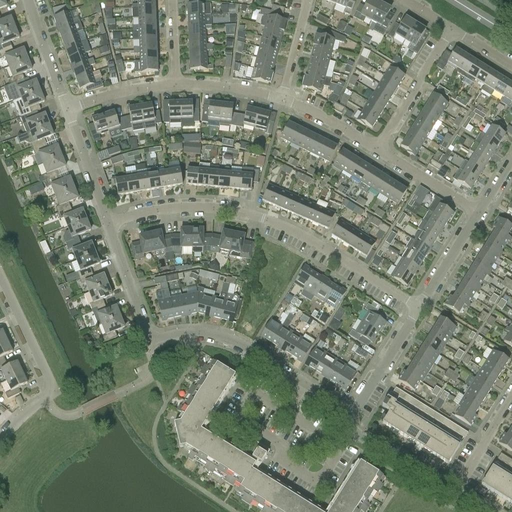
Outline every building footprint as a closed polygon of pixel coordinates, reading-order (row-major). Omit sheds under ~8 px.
[(137,0),(138,4),(131,5),(131,8),(155,7),(154,0),(137,0)] [(350,16),(354,5),(349,3),(349,0),(337,0),(335,5),(346,9),(344,14),(350,16)] [(358,20),(361,16),(371,21),(380,4),(373,0),(368,0),(364,10),(358,7),(353,18),(358,20)] [(100,2),(101,9),(104,9),(114,8),(113,1),(104,1),(100,2)] [(210,4),(187,5),(188,17),(211,16),(210,4)] [(382,36),(393,15),(389,13),(390,9),(380,4),(371,21),(376,24),(372,31),(382,36)] [(52,7),(53,14),(68,12),(67,5),(52,7)] [(238,14),(237,6),(228,6),(229,14),(238,14)] [(283,15),(285,9),(272,6),(271,12),(273,12),(283,15)] [(132,19),(138,19),(155,18),(155,7),(131,8),(132,19)] [(271,17),(273,12),(271,12),(262,9),(261,9),(259,15),(267,17),(265,27),(283,32),(284,32),(287,21),(271,17)] [(58,29),(79,21),(78,18),(73,20),(70,13),(54,18),(58,29)] [(326,26),(329,21),(318,15),(315,21),(326,26)] [(188,27),(211,26),(211,16),(188,17),(188,27)] [(0,34),(15,28),(11,18),(1,22),(0,17),(0,34)] [(133,30),(156,29),(155,18),(138,19),(139,26),(133,26),(133,30)] [(406,18),(399,29),(394,26),(387,36),(392,39),(395,35),(405,41),(415,24),(406,18)] [(61,39),(77,33),(75,26),(81,24),(79,21),(58,29),(61,39)] [(339,23),(336,30),(343,33),(347,25),(342,22),(339,23)] [(424,44),(419,41),(425,30),(415,24),(405,41),(415,47),(412,51),(417,55),(424,44)] [(235,25),(225,26),(225,36),(234,36),(235,25)] [(189,38),(206,37),(205,30),(211,30),(211,26),(188,27),(189,38)] [(262,38),(280,42),(283,32),(265,27),(262,38)] [(344,34),(349,37),(353,29),(348,27),(344,34)] [(0,52),(12,48),(10,42),(19,39),(15,28),(0,34),(0,45),(0,46),(0,45),(0,52)] [(139,40),(156,40),(156,29),(133,30),(133,33),(139,33),(139,40)] [(330,39),(315,35),(313,46),(314,46),(332,51),(332,50),(337,52),(339,42),(344,44),(346,38),(332,32),(330,39)] [(92,39),(91,36),(80,40),(77,33),(61,39),(65,49),(86,42),(86,41),(92,39)] [(368,45),(371,40),(365,36),(362,41),(368,45)] [(189,49),(212,48),(212,44),(206,45),(206,37),(189,38),(189,49)] [(259,48),(277,53),(280,42),(262,38),(259,48)] [(134,51),(157,50),(156,40),(139,40),(140,48),(134,48),(134,51)] [(85,54),(90,52),(86,42),(65,49),(69,59),(85,54)] [(237,42),(236,50),(242,51),(244,43),(237,42)] [(311,57),(329,61),(332,51),(314,46),(311,57)] [(23,50),(14,53),(12,48),(0,52),(0,56),(1,59),(5,57),(9,67),(27,60),(23,50)] [(190,60),(207,59),(206,52),(212,51),(212,48),(189,49),(190,60)] [(256,58),(275,63),(277,53),(259,48),(256,58)] [(436,67),(442,71),(447,64),(455,70),(454,71),(455,72),(465,55),(456,49),(452,55),(445,51),(436,67)] [(140,62),(157,61),(157,50),(134,51),(134,55),(140,55),(140,62)] [(94,62),(92,59),(87,60),(85,54),(69,59),(72,70),(94,62)] [(400,57),(396,55),(392,62),(398,66),(401,62),(400,57)] [(464,78),(475,61),(465,55),(455,72),(464,78)] [(329,61),(311,57),(308,67),(327,72),(329,61)] [(254,69),(272,74),(275,63),(256,58),(254,69)] [(101,59),(94,62),(72,70),(76,80),(92,74),(89,66),(102,62),(101,59)] [(190,71),(207,70),(213,70),(213,66),(207,67),(207,59),(190,60),(190,71)] [(9,80),(7,81),(9,86),(24,80),(22,74),(31,70),(27,60),(9,67),(13,78),(9,79),(9,80)] [(118,74),(124,73),(122,61),(121,61),(116,62),(118,74)] [(134,62),(134,73),(140,73),(158,72),(157,61),(140,62),(134,62)] [(473,83),(475,80),(484,67),(475,61),(464,78),(473,83)] [(110,76),(116,75),(113,63),(107,64),(110,76)] [(332,73),(327,72),(308,67),(306,77),(329,84),(332,73)] [(484,85),(481,90),(481,91),(493,72),(484,67),(475,80),(484,85)] [(384,77),(399,86),(404,77),(390,68),(384,77)] [(273,74),(272,74),(254,69),(251,80),(270,85),(273,74)] [(99,71),(92,74),(76,80),(80,90),(86,88),(87,93),(103,87),(100,79),(101,78),(99,71)] [(490,96),(493,91),(494,91),(502,78),(493,72),(481,91),(490,96)] [(323,86),(328,87),(329,84),(306,77),(304,77),(302,88),(321,93),(323,86)] [(399,86),(384,77),(379,85),(393,94),(399,86)] [(503,97),(511,84),(502,78),(494,91),(503,97)] [(9,86),(6,86),(8,90),(7,90),(7,92),(10,99),(11,101),(12,101),(13,102),(14,102),(40,92),(36,82),(27,85),(24,80),(9,86)] [(511,103),(511,102),(511,84),(503,97),(511,103)] [(393,94),(379,85),(373,94),(388,103),(393,94)] [(31,107),(38,105),(44,102),(40,92),(14,102),(20,118),(33,113),(31,107)] [(388,103),(373,94),(368,102),(383,112),(388,103)] [(328,99),(327,102),(333,104),(334,103),(336,104),(338,97),(332,95),(328,99)] [(428,104),(442,113),(448,104),(433,95),(428,104)] [(199,110),(193,110),(192,102),(181,103),(181,118),(193,118),(193,123),(199,123),(199,110)] [(383,112),(368,102),(363,111),(377,120),(383,112)] [(170,123),(169,119),(181,118),(181,103),(169,103),(169,111),(163,111),(163,124),(170,123)] [(208,119),(219,120),(221,104),(210,103),(209,106),(203,105),(201,122),(207,123),(208,119)] [(336,104),(334,103),(333,104),(331,109),(342,115),(345,109),(336,104)] [(219,120),(219,124),(219,127),(229,128),(229,126),(236,127),(239,114),(232,114),(233,106),(221,104),(219,120)] [(422,112),(437,121),(442,113),(428,104),(422,112)] [(155,128),(155,125),(161,124),(159,111),(153,112),(152,105),(140,107),(144,130),(155,128)] [(132,129),(132,132),(144,130),(140,107),(128,109),(130,117),(123,118),(126,130),(132,129)] [(247,108),(245,116),(239,114),(236,127),(242,128),(244,124),(255,127),(259,111),(247,108)] [(274,123),(268,122),(270,114),(259,111),(255,127),(266,129),(265,134),(271,136),(274,123)] [(377,120),(363,111),(356,121),(364,126),(365,125),(372,129),(377,120)] [(123,118),(117,120),(114,112),(103,116),(108,132),(119,129),(120,132),(126,130),(123,118)] [(417,121),(432,130),(437,121),(422,112),(417,121)] [(33,113),(20,118),(22,124),(26,134),(49,125),(45,115),(35,119),(33,113)] [(88,127),(88,126),(94,144),(94,143),(100,141),(98,135),(108,132),(103,116),(92,119),(94,125),(88,127)] [(412,130),(426,139),(432,130),(417,121),(412,130)] [(291,144),(298,128),(288,123),(281,139),(291,144)] [(30,144),(33,150),(46,145),(44,139),(53,136),(49,125),(26,134),(14,139),(16,145),(19,144),(24,142),(30,144)] [(492,127),(486,136),(499,144),(505,135),(492,127)] [(300,148),(308,133),(298,128),(291,144),(300,148)] [(406,138),(421,147),(426,139),(412,130),(406,138)] [(188,132),(187,141),(198,141),(198,133),(188,132)] [(310,153),(318,138),(308,133),(300,148),(310,153)] [(486,136),(480,133),(475,142),(493,154),(499,144),(486,136)] [(320,158),(327,142),(318,138),(310,153),(320,158)] [(421,147),(406,138),(401,147),(407,151),(407,152),(415,157),(421,147)] [(248,151),(249,145),(240,142),(238,149),(248,151)] [(327,142),(320,158),(330,163),(337,147),(327,142)] [(469,151),(475,154),(474,154),(488,163),(493,154),(475,142),(469,151)] [(259,154),(265,156),(268,146),(262,144),(259,154)] [(43,164),(61,157),(57,147),(48,150),(46,145),(33,150),(35,156),(39,154),(43,164)] [(182,152),(182,145),(168,146),(169,153),(182,152)] [(201,146),(184,145),(183,154),(200,155),(201,146)] [(107,151),(109,157),(121,152),(118,147),(107,151)] [(343,171),(352,157),(342,151),(333,165),(343,171)] [(469,164),(482,172),(488,163),(474,154),(469,164)] [(122,156),(110,160),(112,166),(124,162),(122,156)] [(45,182),(58,177),(56,171),(65,167),(61,157),(43,164),(47,174),(43,176),(45,182)] [(352,177),(361,162),(352,157),(343,171),(352,177)] [(428,165),(439,171),(442,167),(431,160),(428,165)] [(361,183),(370,168),(361,162),(352,177),(361,183)] [(463,173),(476,181),(482,172),(469,164),(463,173)] [(279,175),(283,177),(285,174),(288,168),(284,166),(279,175)] [(182,185),(179,168),(169,170),(172,187),(182,185)] [(187,168),(187,169),(186,185),(197,186),(198,169),(187,168)] [(230,169),(229,169),(228,168),(225,168),(224,169),(220,168),(219,172),(220,172),(218,188),(229,189),(230,173),(230,169)] [(370,188),(379,174),(370,168),(361,183),(370,188)] [(207,187),(209,171),(199,170),(199,169),(198,169),(197,186),(207,187)] [(147,175),(146,170),(136,171),(140,192),(151,191),(148,175),(147,175)] [(159,173),(161,189),(172,187),(169,170),(168,170),(169,172),(159,173)] [(476,181),(463,173),(459,170),(453,180),(470,191),(476,181)] [(129,194),(140,192),(136,171),(125,173),(126,177),(129,194)] [(209,171),(207,187),(218,188),(220,172),(219,172),(209,171)] [(242,173),(241,174),(240,190),(251,191),(252,183),(258,184),(259,171),(253,171),(253,174),(242,173)] [(148,175),(151,191),(161,189),(159,173),(148,175)] [(240,190),(241,174),(230,173),(229,189),(240,190)] [(379,194),(388,179),(379,174),(370,188),(379,194)] [(55,196),(74,189),(70,179),(60,182),(58,177),(45,182),(48,188),(51,186),(55,196)] [(112,188),(116,187),(118,196),(129,194),(126,177),(111,180),(112,188)] [(319,188),(323,190),(326,185),(330,179),(326,177),(319,188)] [(388,200),(397,185),(388,179),(379,194),(388,200)] [(272,205),(279,189),(269,185),(262,201),(272,205)] [(397,185),(388,200),(398,206),(407,191),(397,185)] [(58,214),(71,208),(69,203),(78,199),(74,189),(55,196),(59,206),(55,208),(58,214)] [(279,189),(272,205),(281,209),(288,194),(279,189)] [(288,194),(281,209),(290,213),(297,198),(288,194)] [(329,205),(339,208),(342,200),(331,197),(329,205)] [(428,211),(447,223),(453,214),(446,209),(448,205),(436,197),(428,211)] [(297,198),(290,213),(300,217),(307,202),(297,198)] [(307,202),(300,217),(309,222),(316,206),(307,202)] [(316,206),(309,222),(318,226),(325,210),(316,206)] [(68,228),(86,221),(82,210),(73,214),(71,208),(58,214),(60,219),(64,218),(68,228)] [(325,210),(318,226),(328,230),(335,214),(325,210)] [(423,220),(428,224),(441,232),(447,223),(428,211),(423,220)] [(405,222),(408,217),(403,214),(399,219),(403,221),(405,222)] [(374,226),(377,220),(372,217),(369,222),(374,226)] [(509,237),(511,234),(509,233),(511,228),(511,226),(499,218),(493,228),(496,229),(509,237)] [(65,244),(65,243),(66,247),(79,242),(77,236),(90,231),(86,221),(68,228),(69,231),(65,232),(62,238),(65,244)] [(340,241),(349,227),(340,221),(331,236),(340,241)] [(422,233),(436,241),(441,232),(428,224),(422,233)] [(349,247),(358,232),(349,227),(340,241),(349,247)] [(490,238),(505,247),(508,241),(510,242),(511,239),(509,237),(496,229),(490,238)] [(181,230),(181,236),(171,236),(173,252),(173,255),(181,255),(191,255),(191,252),(192,252),(192,230),(181,230)] [(212,236),(203,236),(203,230),(192,230),(192,252),(193,254),(201,254),(202,252),(211,252),(212,236)] [(223,231),(221,238),(212,236),(211,252),(219,253),(220,250),(230,252),(234,234),(223,231)] [(153,253),(154,256),(156,257),(163,255),(164,254),(165,254),(173,252),(171,236),(162,238),(161,232),(150,235),(154,253),(153,253)] [(358,252),(367,237),(358,232),(349,247),(358,252)] [(414,237),(414,240),(417,241),(416,242),(430,251),(436,241),(422,233),(422,234),(419,232),(416,233),(414,237)] [(240,254),(239,258),(249,259),(252,244),(243,242),(244,236),(234,234),(230,252),(240,254)] [(131,245),(135,261),(144,258),(144,255),(153,253),(154,253),(150,235),(139,237),(140,243),(131,245)] [(367,237),(358,252),(367,258),(376,243),(367,237)] [(485,247),(501,256),(503,253),(501,252),(505,247),(490,238),(485,247)] [(405,248),(407,249),(424,260),(430,251),(416,242),(411,239),(405,248)] [(41,242),(44,253),(49,252),(46,241),(41,242)] [(77,261),(95,254),(91,244),(82,247),(79,242),(66,247),(69,253),(73,251),(77,261)] [(480,255),(494,264),(497,259),(499,260),(501,256),(485,247),(480,255)] [(418,269),(424,260),(407,249),(401,258),(418,269)] [(79,279),(92,274),(90,268),(99,264),(95,254),(77,261),(81,271),(77,273),(79,279)] [(474,264),(490,274),(492,270),(490,269),(494,264),(480,255),(474,264)] [(377,267),(382,260),(376,257),(372,264),(377,267)] [(413,278),(418,269),(401,258),(395,267),(413,278)] [(469,272),(483,281),(486,276),(488,277),(490,274),(474,264),(469,272)] [(293,284),(304,290),(304,291),(315,274),(304,267),(293,284)] [(390,277),(393,279),(407,288),(413,278),(395,267),(390,277)] [(464,281),(479,291),(481,288),(480,287),(483,281),(469,272),(464,281)] [(85,283),(89,293),(108,286),(104,275),(94,279),(92,274),(79,279),(81,285),(85,283)] [(304,290),(300,295),(310,302),(314,297),(325,280),(315,274),(304,291),(304,290)] [(167,283),(178,281),(177,275),(166,277),(167,283)] [(160,285),(163,300),(158,301),(162,321),(174,318),(169,293),(167,283),(166,277),(153,280),(155,286),(160,285)] [(324,303),(335,286),(325,280),(314,297),(324,303)] [(458,290),(472,299),(476,293),(477,294),(479,291),(464,281),(458,290)] [(89,293),(84,295),(87,304),(89,304),(92,311),(104,305),(102,300),(112,296),(108,286),(89,293)] [(335,286),(324,303),(335,310),(345,293),(335,286)] [(182,296),(186,316),(197,314),(198,288),(197,287),(197,293),(182,296)] [(209,317),(214,297),(213,297),(215,292),(198,288),(197,314),(209,317)] [(453,298),(466,306),(465,307),(468,309),(471,305),(469,304),(472,299),(458,290),(453,298)] [(181,296),(180,291),(169,293),(174,318),(186,316),(182,296),(181,296)] [(220,292),(219,298),(214,297),(209,317),(221,320),(227,294),(220,292)] [(239,297),(237,297),(236,295),(235,295),(233,296),(227,294),(221,320),(233,323),(239,297)] [(466,306),(453,298),(450,296),(444,306),(458,314),(462,309),(464,310),(465,307),(466,306)] [(116,307),(107,311),(104,305),(92,311),(94,316),(98,315),(102,325),(120,318),(116,307)] [(385,322),(375,316),(378,311),(368,305),(365,310),(368,312),(362,322),(379,333),(385,322)] [(284,314),(287,316),(289,314),(292,309),(289,307),(284,314)] [(342,317),(345,312),(340,308),(337,314),(342,317)] [(117,337),(115,332),(124,328),(120,318),(102,325),(105,335),(102,336),(104,342),(117,337)] [(435,327),(450,337),(456,328),(440,318),(435,327)] [(271,343),(282,326),(271,320),(261,337),(271,343)] [(362,337),(372,343),(379,333),(362,322),(355,332),(352,330),(349,335),(359,342),(362,337)] [(281,349),(292,332),(282,326),(271,343),(281,349)] [(450,337),(435,327),(429,337),(445,346),(450,337)] [(485,336),(488,331),(483,328),(480,333),(485,336)] [(292,356),(302,339),(292,332),(281,349),(292,356)] [(445,346),(429,337),(423,346),(439,356),(445,346)] [(302,339),(292,356),(302,362),(313,345),(302,339)] [(0,364),(5,362),(3,357),(12,353),(7,342),(0,345),(0,364)] [(92,351),(100,347),(97,342),(90,345),(92,351)] [(439,356),(423,346),(417,355),(433,365),(439,356)] [(316,371),(326,354),(316,347),(305,364),(316,371)] [(369,354),(362,350),(358,348),(355,353),(365,360),(369,354)] [(486,348),(481,356),(487,360),(503,370),(511,357),(505,354),(503,357),(493,351),(492,352),(486,348)] [(326,377),(336,360),(326,354),(316,371),(326,377)] [(433,365),(417,355),(412,364),(428,374),(433,365)] [(336,383),(346,367),(336,360),(326,377),(336,383)] [(503,370),(487,360),(481,369),(497,379),(503,370)] [(0,370),(1,371),(6,381),(22,373),(17,363),(8,367),(5,362),(0,364),(0,370)] [(360,511),(361,511),(365,511),(370,505),(366,503),(373,491),(377,494),(383,485),(379,483),(383,476),(360,462),(329,511),(318,511),(252,470),(256,464),(201,430),(235,376),(213,362),(209,368),(205,366),(200,374),(204,377),(196,388),(192,386),(187,395),(191,397),(183,409),(180,406),(177,411),(184,416),(180,422),(174,424),(180,448),(186,447),(192,451),(188,458),(192,461),(195,457),(207,465),(204,469),(213,474),(215,470),(227,477),(225,481),(233,487),(235,483),(241,486),(237,492),(244,496),(241,500),(250,506),(252,502),(264,509),(262,511),(360,511)] [(428,374),(412,364),(406,373),(404,372),(422,383),(428,374)] [(346,367),(336,383),(346,390),(357,373),(346,367)] [(497,379),(481,369),(475,378),(491,388),(497,379)] [(422,383),(404,372),(398,381),(414,391),(419,382),(422,383)] [(5,394),(7,400),(20,394),(18,388),(27,384),(22,373),(6,381),(11,392),(5,394)] [(491,388),(475,378),(470,388),(486,397),(491,388)] [(392,393),(399,398),(464,439),(468,433),(396,388),(392,394),(392,393)] [(486,397),(470,388),(464,397),(480,407),(486,397)] [(396,403),(399,398),(392,393),(388,399),(387,398),(382,406),(390,411),(382,424),(448,465),(459,447),(394,406),(396,403)] [(480,407),(464,397),(458,406),(476,417),(474,415),(480,407)] [(476,417),(458,406),(460,407),(455,417),(470,426),(476,417)] [(511,439),(505,435),(499,444),(511,452),(511,439)] [(247,451),(251,453),(254,455),(260,445),(253,441),(247,451)] [(261,464),(269,451),(260,445),(254,455),(252,459),(261,464)] [(497,459),(511,468),(511,460),(501,454),(497,459)] [(511,479),(493,467),(481,485),(511,504),(511,479)]
